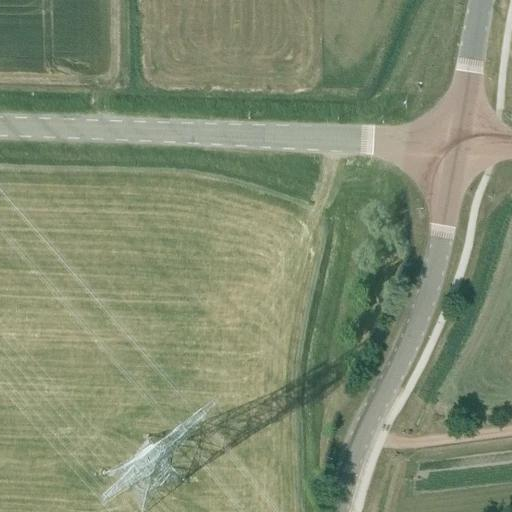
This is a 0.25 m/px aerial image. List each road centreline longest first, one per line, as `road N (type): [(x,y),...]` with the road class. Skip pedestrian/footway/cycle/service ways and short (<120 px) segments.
road 1 (tertiary): [(459,143),(0,129)]
road 2 (tertiary): [(338,511),(361,430),(423,310),(459,143)]
road 3 (track): [(361,430),(405,444),(511,431)]
road 4 (tertiary): [(459,143),(480,0)]
